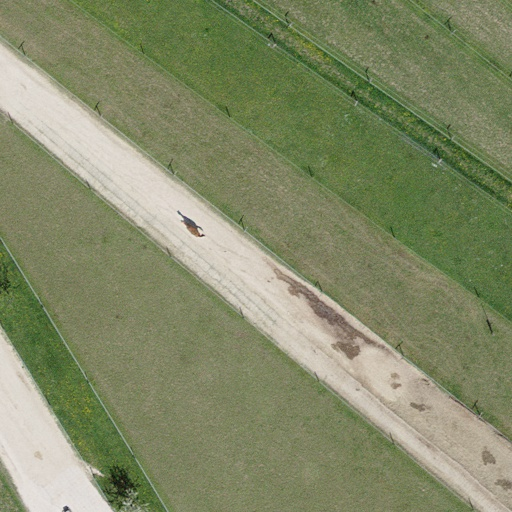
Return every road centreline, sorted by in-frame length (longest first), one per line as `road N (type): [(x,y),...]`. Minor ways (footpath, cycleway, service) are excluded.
road 1 (track): [(511,480),(0,72)]
road 2 (track): [(0,378),(79,511)]
